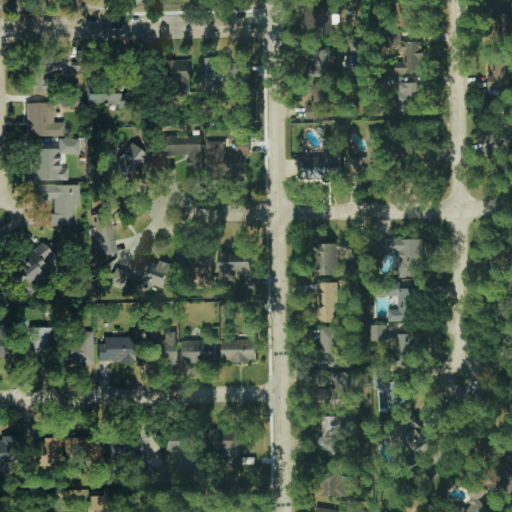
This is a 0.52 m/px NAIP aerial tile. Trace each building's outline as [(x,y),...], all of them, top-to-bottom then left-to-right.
[(312,6),(312,31),(332,31),(333,6),(312,6)] [(424,72),(423,41),(397,43),(398,73),(424,72)] [(339,48),(316,47),(315,76),(338,77),(339,48)] [(69,69),(69,54),(29,54),(30,91),(54,91),(54,79),(46,79),(46,69),(69,69)] [(249,65),(224,66),(224,57),(205,58),(206,89),(249,88),(249,65)] [(511,89),(510,60),(489,61),(490,89),(511,89)] [(415,113),(415,102),(424,102),(425,84),(400,83),(399,113),(415,113)] [(307,119),(331,118),(331,105),(339,105),(338,85),(312,85),(312,105),(306,105),(307,119)] [(135,108),(135,89),(87,88),(87,104),(118,104),(118,108),(135,108)] [(82,106),(82,93),(63,93),(63,106),(82,106)] [(53,102),(26,103),(27,136),(64,135),(63,122),(53,122),(53,102)] [(202,135),(161,136),(161,156),(188,155),(188,170),(203,170),(202,135)] [(67,180),(67,168),(58,168),(58,154),(79,154),(79,138),(58,139),(58,148),(43,148),(43,140),(32,140),(32,180),(67,180)] [(206,142),(207,178),(242,177),(242,157),(250,156),(249,139),(236,139),(236,152),(225,152),(225,141),(206,142)] [(146,164),(150,150),(121,143),(112,178),(130,182),(135,161),(146,164)] [(373,177),(388,157),(375,148),(360,168),(373,177)] [(298,157),(298,178),(342,179),(343,150),(323,150),(323,157),(298,157)] [(72,225),(71,206),(78,206),(78,184),(38,185),(38,199),(51,199),(52,226),(72,225)] [(118,253),(109,197),(99,199),(101,209),(90,211),(97,256),(118,253)] [(397,277),(424,277),(423,239),(375,239),(375,256),(397,256),(397,277)] [(6,272),(20,291),(58,261),(43,242),(6,272)] [(340,243),(316,244),(317,276),(341,275),(340,243)] [(241,288),(253,288),(253,253),(220,253),(220,279),(241,279),(241,288)] [(146,286),(162,292),(171,265),(159,260),(158,264),(138,257),(132,275),(148,280),(146,286)] [(129,274),(113,266),(106,281),(121,289),(129,274)] [(398,310),(388,310),(389,322),(419,320),(418,288),(401,289),(400,282),(391,282),(391,297),(398,296),(398,310)] [(338,283),(319,283),(318,322),(348,323),(348,309),(338,309),(338,283)] [(257,362),(256,322),(244,322),(244,339),(222,340),(222,363),(257,362)] [(372,342),(395,341),(395,365),(419,365),(419,334),(387,335),(387,325),(371,325),(372,342)] [(0,356),(8,356),(8,326),(0,326),(0,356)] [(29,327),(28,356),(49,357),(50,327),(29,327)] [(353,367),(353,350),(345,351),(345,327),(319,328),(320,368),(353,367)] [(93,362),(92,331),(69,331),(70,343),(61,343),(61,363),(93,362)] [(183,340),(182,363),(216,364),(217,332),(204,331),(204,341),(183,340)] [(176,332),(164,332),(164,340),(148,340),(148,362),(175,363),(176,332)] [(135,362),(135,337),(99,336),(99,362),(135,362)] [(353,401),(353,374),(332,374),(332,387),(321,388),(322,402),(353,401)] [(376,388),(389,388),(388,412),(404,412),(406,381),(376,380),(376,388)] [(356,416),(321,417),(322,456),(340,455),(340,435),(356,435),(356,416)] [(241,431),(229,431),(229,426),(211,426),(211,455),(229,455),(229,463),(241,463),(241,431)] [(197,452),(197,434),(165,433),(164,462),(176,463),(176,451),(197,452)] [(0,473),(14,473),(15,436),(1,436),(1,440),(0,440),(0,473)] [(141,437),(108,438),(108,458),(141,457),(141,437)] [(71,438),(70,462),(102,463),(103,438),(71,438)] [(26,441),(27,466),(59,465),(58,440),(26,441)] [(484,482),(499,496),(511,482),(511,467),(505,460),(484,482)] [(154,483),(165,483),(164,469),(154,470),(154,483)] [(343,470),(322,470),(323,497),(344,496),(343,470)] [(479,500),(484,494),(476,486),(467,495),(473,500),(461,511),(490,511),(491,511),(479,500)] [(89,510),(104,509),(104,495),(88,496),(89,510)]
